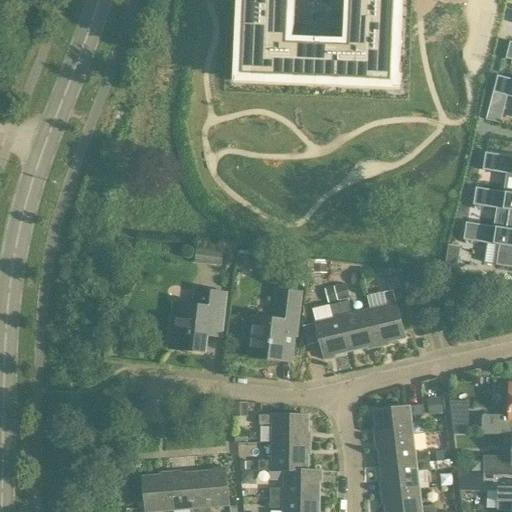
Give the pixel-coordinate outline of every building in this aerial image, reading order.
[(242,0),(239,83),(402,90),(405,0),(242,0)] [(511,83),(502,82),(499,99),(511,100),(511,83)] [(511,153),(488,150),(486,166),(511,170),(511,153)] [(511,189),(478,184),(475,202),(511,207),(509,225),(511,225),(511,189)] [(469,219),(466,237),(502,242),(499,262),(511,264),(511,225),(509,225),(469,219)] [(292,280),(304,281),(306,261),(270,257),(269,267),(293,269),(292,280)] [(446,257),(444,268),(457,270),(458,259),(446,257)] [(194,289),(192,307),(174,305),(169,349),(204,353),(206,338),(223,340),(228,292),(194,289)] [(278,361),(281,335),(295,336),(299,294),(277,291),(273,321),(253,319),(248,358),(278,361)] [(386,306),(368,311),(377,345),(404,338),(396,304),(393,291),(389,292),(383,293),(386,306)] [(348,302),(338,304),(350,352),(377,345),(368,311),(351,315),(348,302)] [(332,319),(314,324),(322,358),(350,352),(338,304),(329,306),(332,319)] [(511,383),(509,384),(509,417),(481,417),(481,435),(511,435),(511,421),(511,420),(511,383)] [(470,432),(469,399),(451,400),(453,433),(470,432)] [(422,405),(409,407),(373,411),(376,439),(412,435),(410,417),(424,416),(422,405)] [(259,425),(272,425),(272,444),(308,444),(308,416),(259,415),(259,425)] [(414,453),(412,435),(376,439),(380,467),(429,461),(428,451),(414,453)] [(271,471),(319,472),(319,471),(307,471),(308,444),(272,444),(271,461),(258,461),(258,471),(271,471)] [(511,474),(511,444),(511,457),(483,457),(483,474),(511,474)] [(419,490),(417,472),(430,470),(429,461),(380,467),(383,494),(419,490)] [(237,511),(237,503),(228,503),(226,470),(197,473),(200,511),(210,511),(210,508),(229,507),(229,511),(237,511)] [(241,471),(241,482),(247,482),(252,476),(252,471),(241,471)] [(271,472),(272,472),(272,489),(243,489),(243,498),(270,499),(319,500),(319,472),(271,471),(271,472)] [(173,511),(192,510),(191,511),(200,511),(197,473),(170,475),(173,511)] [(511,474),(483,474),(458,474),(458,485),(483,486),(483,490),(498,490),(497,511),(511,511),(511,474)] [(164,511),(173,511),(170,475),(141,477),(144,511),(164,511)] [(435,511),(434,506),(421,507),(419,490),(383,494),(385,511),(435,511)] [(283,509),(282,511),(318,511),(319,500),(270,499),(270,509),(283,509)]
